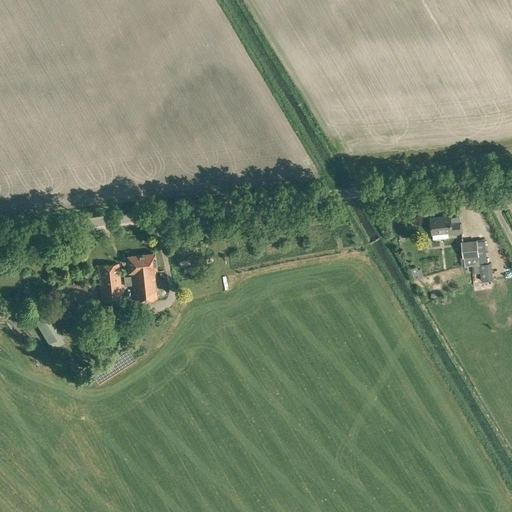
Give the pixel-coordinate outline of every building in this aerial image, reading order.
[(448,232),(449,235),(461,234),(459,222),(451,223),(450,215),(430,218),(432,234),(448,232)] [(461,241),(463,258),(464,258),(465,266),(479,264),(478,256),(479,256),(477,240),(461,241)] [(490,259),(490,247),(481,248),(482,259),(490,259)] [(132,285),(134,301),(157,298),(154,269),(156,269),(155,253),(127,256),(129,272),(131,272),(131,276),(123,277),(124,286),(132,285)] [(98,266),(102,301),(122,298),(118,263),(98,266)] [(61,286),(63,306),(93,302),(91,291),(87,292),(86,283),(61,286)] [(31,315),(52,350),(65,342),(61,335),(44,307),(31,315)] [(97,315),(101,325),(114,320),(111,312),(105,314),(105,311),(97,315)] [(140,314),(129,318),(132,325),(143,320),(140,314)] [(89,322),(96,329),(100,326),(93,318),(89,322)] [(92,332),(97,341),(124,329),(123,327),(127,325),(124,318),(120,320),(92,332)]
